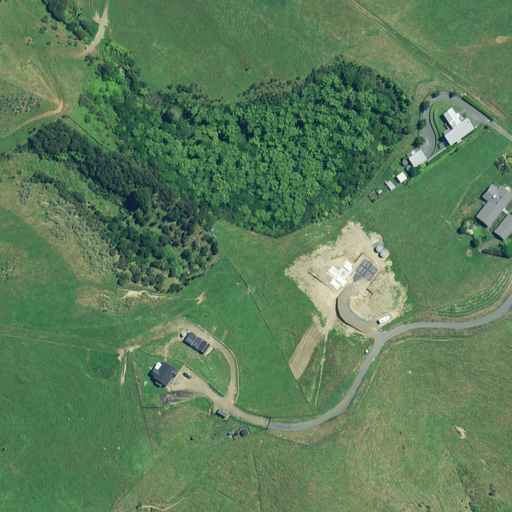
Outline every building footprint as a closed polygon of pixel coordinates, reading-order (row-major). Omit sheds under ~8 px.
[(456,113),(454,115),(449,109),(441,114),(451,129),(442,136),(449,146),(455,141),(456,143),(460,141),(459,139),(473,129),(465,118),(459,123),(456,118),(458,116),(456,113)] [(410,152),(406,155),(408,158),(407,159),(413,168),(425,160),(419,151),(413,155),(410,152)] [(406,178),(401,172),(395,177),(400,183),(406,178)] [(395,187),(390,181),(385,184),(390,190),(395,187)] [(496,190),(490,185),(481,197),(487,202),(475,217),(488,227),(511,197),(511,196),(499,186),(496,190)] [(511,229),(511,217),(508,214),(493,232),(503,240),(511,229)]
